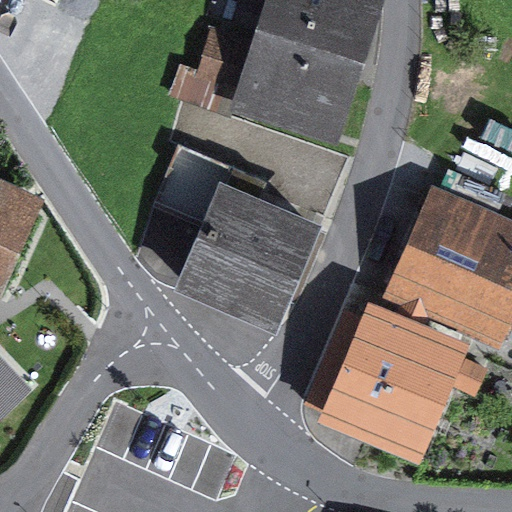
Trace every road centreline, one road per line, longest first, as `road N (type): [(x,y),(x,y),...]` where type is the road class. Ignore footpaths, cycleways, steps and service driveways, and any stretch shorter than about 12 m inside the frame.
road 1 (residential): [(401,0),(389,99),(348,237),(251,426)]
road 2 (residential): [(511,507),(361,491),(296,461),(251,426)]
road 3 (residential): [(156,320),(0,89)]
road 4 (residential): [(156,320),(100,373),(43,464),(0,510)]
road 5 (residential): [(251,426),(156,320)]
